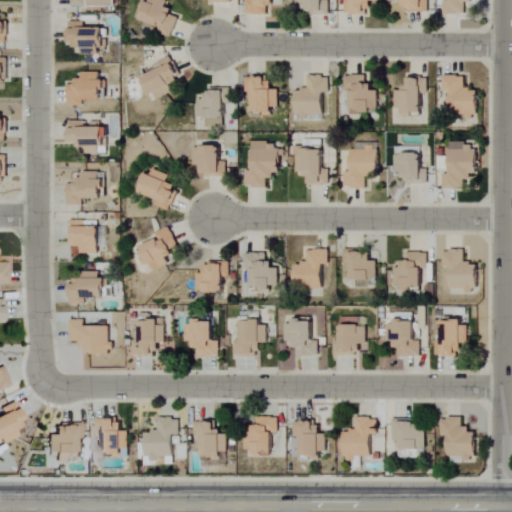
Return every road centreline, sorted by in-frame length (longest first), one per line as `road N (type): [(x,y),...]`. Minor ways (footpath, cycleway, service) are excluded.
road 1 (primary): [(511,506),(0,507)]
road 2 (residential): [(504,0),(501,506)]
road 3 (residential): [(503,387),(78,386),(40,378)]
road 4 (residential): [(40,378),(36,0)]
road 5 (residential): [(212,45),(504,46)]
road 6 (residential): [(212,218),(503,219)]
